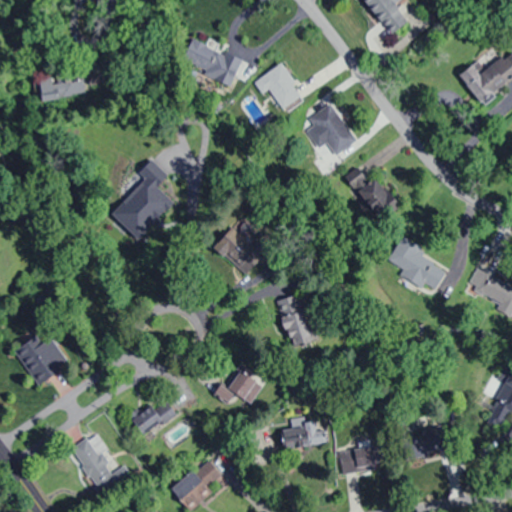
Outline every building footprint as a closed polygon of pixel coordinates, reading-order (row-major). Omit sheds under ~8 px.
[(365,0),(392,34),(410,19),(405,12),(409,8),(403,0),(365,0)] [(479,72),(473,64),(460,72),(480,102),(511,79),(511,62),(506,54),(479,72)] [(253,81),(263,95),(267,92),(282,114),(306,97),(281,62),(253,81)] [(333,104),(300,124),(323,161),(355,142),(333,104)] [(215,244),(241,275),(262,258),(235,227),(215,244)] [(298,291),(275,300),(293,347),(316,339),(298,291)] [(15,351),(36,385),(69,365),(52,337),(32,349),(28,342),(15,351)] [(215,394),(227,403),(236,392),(250,403),(264,385),(238,365),(215,394)] [(492,412),(511,418),(511,374),(506,372),(492,412)] [(150,402),(129,413),(141,436),(177,418),(167,398),(152,406),(150,402)] [(418,435),(432,451),(448,437),(434,421),(418,435)] [(283,449),(325,445),(324,428),(316,429),(315,423),(281,426),(283,449)] [(120,468),(97,433),(70,450),(101,497),(132,476),(124,464),(120,468)] [(343,477),(387,465),(380,439),(335,451),(343,477)] [(187,509),(225,481),(208,458),(170,487),(187,509)]
